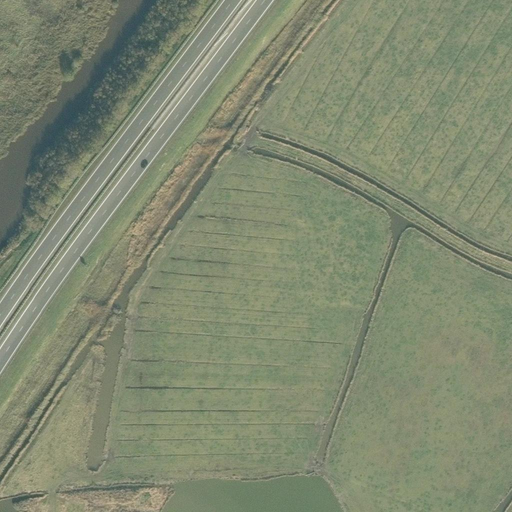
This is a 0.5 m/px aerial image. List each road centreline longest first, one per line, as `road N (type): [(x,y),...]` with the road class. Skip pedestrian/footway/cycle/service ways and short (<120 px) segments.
road 1 (trunk): [(0,360),(264,0)]
road 2 (trunk): [(232,0),(0,314)]
